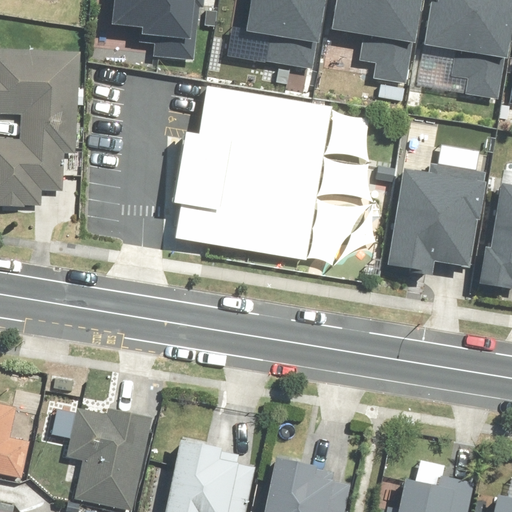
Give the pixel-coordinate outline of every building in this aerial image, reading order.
[(82,155),(83,51),(0,47),(0,116),(21,117),(21,137),(0,136),(0,203),(1,203),(1,207),(29,207),(48,207),(48,192),(67,192),(68,155),(82,155)] [(179,201),(173,235),(304,259),(332,104),(205,81),(195,131),(182,129),(169,200),(179,201)] [(0,471),(24,476),(32,439),(13,435),(20,404),(0,400),(0,471)] [(85,459),(77,496),(135,509),(156,414),(111,404),(110,412),(80,405),(69,455),(85,459)] [(229,440),(188,431),(170,511),(249,511),(260,464),(245,461),(246,456),(242,456),(243,452),(228,448),(229,440)] [(324,459),(283,450),(269,511),(348,511),(355,482),(340,479),(341,475),(337,474),(338,469),(322,466),(324,459)] [(443,478),(412,471),(404,507),(391,504),(388,511),(471,511),(478,480),(445,472),(443,478)] [(511,511),(511,489),(504,488),(499,511),(511,511)]
